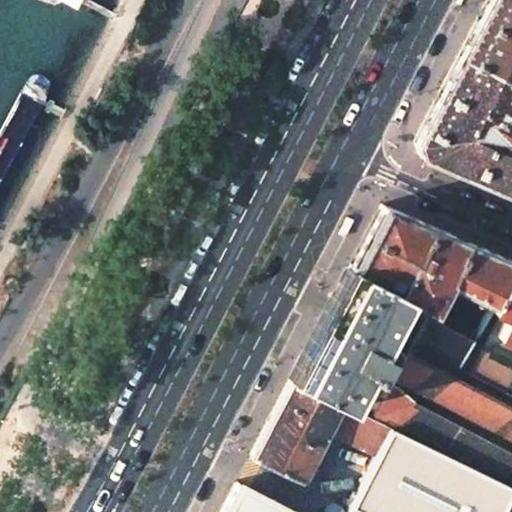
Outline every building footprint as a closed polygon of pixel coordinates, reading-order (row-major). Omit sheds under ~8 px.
[(511,0),(485,0),(458,53),(511,80),(511,0)] [(511,80),(458,53),(412,141),(417,154),(507,193),(511,182),(511,136),(502,132),(511,113),(511,80)] [(28,74),(0,128),(0,182),(51,88),(51,76),(36,69),(28,74)] [(511,259),(381,203),(348,264),(406,295),(430,307),(445,278),(491,302),(511,261),(511,259)] [(511,479),(511,261),(491,302),(475,331),(430,307),(406,295),(377,349),(385,353),(373,377),(365,374),(348,407),(509,486),(511,479)] [(348,264),(289,378),(348,407),(365,374),(373,377),(385,353),(377,349),(406,295),(348,264)] [(289,378),(249,456),(273,468),(299,480),(325,429),(374,453),(351,496),(343,511),(497,511),(509,486),(348,407),(289,378)] [(511,511),(511,479),(509,486),(497,511),(511,511)] [(259,494),(235,482),(219,511),(285,511),(287,508),(259,494)]
